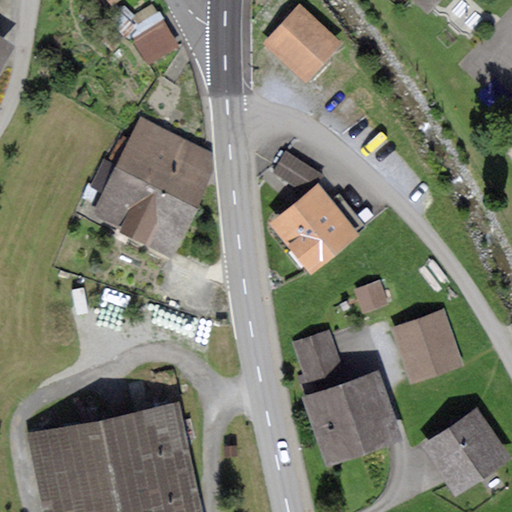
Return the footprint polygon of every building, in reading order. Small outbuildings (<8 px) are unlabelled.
[(272,42),(305,73),(333,43),(300,12),(272,42)] [(149,63),(176,46),(161,22),(134,39),(149,63)] [(189,202),(210,159),(142,125),(121,168),(189,202)] [(303,190),(322,174),(286,152),(274,172),(303,190)] [(167,247),(189,202),(121,168),(99,212),(145,235),(145,236),(167,247)] [(352,236),(365,226),(343,198),(330,208),(318,193),(281,224),(311,261),(348,231),(352,236)] [(366,308),(384,301),(378,284),(359,291),(366,308)] [(48,324),(109,335),(114,309),(53,298),(48,324)] [(415,374),(455,360),(440,317),(400,331),(415,374)] [(338,367),(327,336),(299,345),(309,376),(338,367)] [(335,449),(387,431),(371,384),(319,402),(335,449)] [(194,511),(172,410),(33,439),(48,511),(194,511)] [(461,479),(496,456),(473,421),(437,445),(461,479)]
